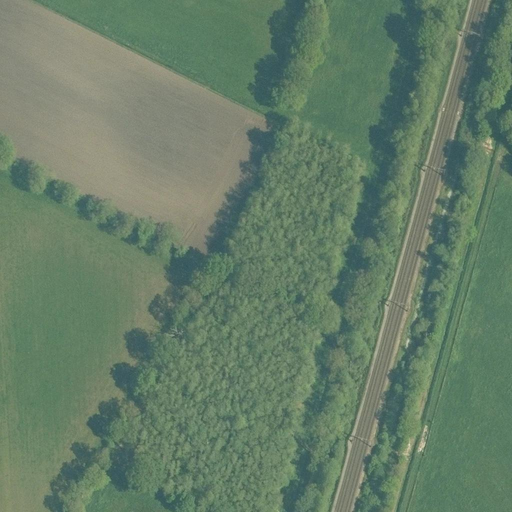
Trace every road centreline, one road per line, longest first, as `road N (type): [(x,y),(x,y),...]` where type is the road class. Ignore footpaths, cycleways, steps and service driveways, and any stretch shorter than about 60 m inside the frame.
road 1 (track): [(284,511),(419,0)]
road 2 (track): [(511,89),(400,511)]
